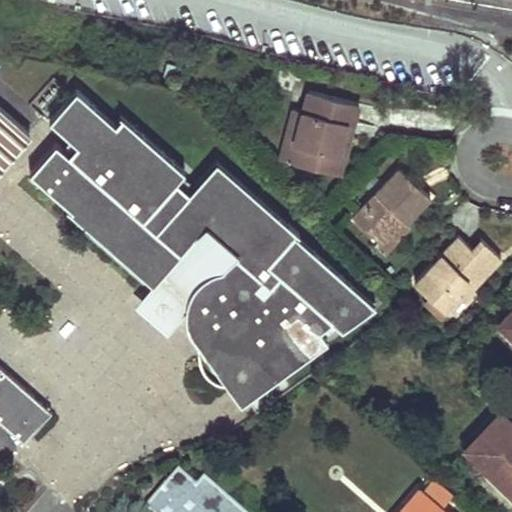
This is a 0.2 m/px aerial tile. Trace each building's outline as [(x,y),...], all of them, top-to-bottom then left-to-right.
[(164,76),(170,78),(176,80),(180,66),(167,62),(164,76)] [(222,366),(245,397),(326,338),(318,328),(331,319),(341,328),(374,303),(293,232),(295,230),(214,159),(187,191),(175,180),(183,170),(120,115),(113,123),(74,89),(47,119),(74,144),(66,153),(53,142),(27,172),(66,206),(64,208),(151,283),(160,273),(186,296),(184,301),(183,306),(183,311),(183,315),(183,319),(192,318),(195,342),(222,366)] [(331,171),(344,121),(346,121),(351,101),(307,89),(301,109),(288,160),(331,171)] [(351,101),(346,121),(352,123),(356,102),(351,101)] [(0,421),(22,440),(49,409),(0,365),(0,165),(29,132),(0,107),(0,421)] [(288,160),(301,109),(292,108),(279,158),(288,160)] [(339,173),(352,123),(346,121),(344,121),(331,171),(339,173)] [(405,223),(430,197),(398,168),(352,216),(376,238),(397,216),(405,223)] [(457,294),(461,299),(500,258),(479,238),(470,248),(457,235),(414,281),(429,295),(443,309),(457,294)] [(461,299),(457,294),(443,309),(448,313),(461,299)] [(443,309),(429,295),(423,302),(441,319),(448,313),(443,309)] [(511,307),(499,321),(511,333),(511,307)] [(192,318),(183,319),(185,324),(186,328),(188,334),(191,337),(195,342),(192,318)] [(511,346),(511,333),(499,321),(492,328),(511,346)] [(222,366),(195,342),(239,402),(245,397),(222,366)] [(497,389),(511,403),(511,382),(497,369),(487,379),(497,389)] [(476,390),(482,395),(487,400),(492,395),(497,389),(487,379),(476,390)] [(511,403),(497,389),(492,395),(511,414),(511,403)] [(460,444),(464,448),(468,444),(499,411),(494,407),(460,444)] [(492,467),(490,469),(488,470),(511,491),(511,423),(499,411),(468,444),(492,467)] [(490,469),(492,467),(468,444),(464,448),(488,470),(490,469)] [(233,511),(199,481),(191,491),(173,475),(140,511),(233,511)] [(443,511),(417,489),(397,511),(443,511)]
